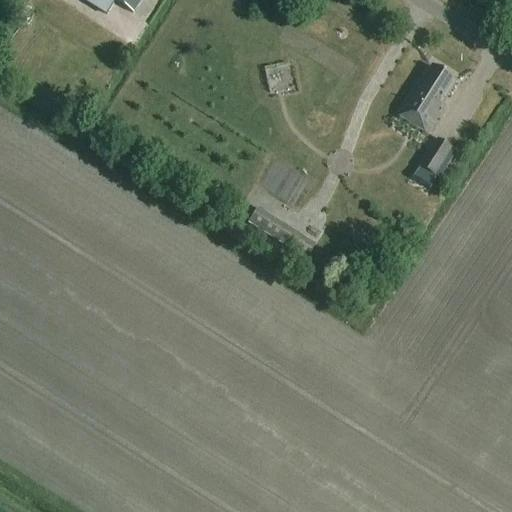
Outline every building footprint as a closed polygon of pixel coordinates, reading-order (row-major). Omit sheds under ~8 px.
[(59,0),(131,46),(145,23),(133,16),(143,0),(59,0)] [(274,91),(299,86),(294,61),(268,66),(274,91)] [(453,82),(455,79),(436,65),(426,79),(424,78),(395,118),(422,137),(458,86),(453,82)] [(434,181),(452,153),(437,143),(419,171),(434,181)] [(306,265),(316,249),(258,212),(248,228),(306,265)]
